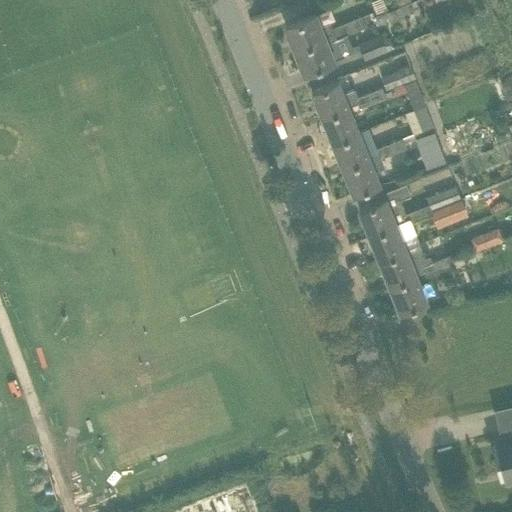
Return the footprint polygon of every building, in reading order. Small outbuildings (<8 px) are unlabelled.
[(345,35),(376,23),(373,17),(371,12),(341,25),(345,35)] [(333,33),(331,28),(329,23),(319,27),(314,14),(285,25),(295,49),(333,33)] [(333,61),(333,59),(343,55),(338,43),(347,40),(345,35),(341,25),(331,28),(333,33),(295,49),(304,72),(333,61)] [(382,33),(358,43),(365,60),(394,48),(389,36),(384,38),(382,33)] [(415,78),(409,65),(392,72),(398,85),(415,78)] [(355,98),(347,77),(312,91),(322,117),(348,107),(356,103),(357,103),(355,98)] [(372,103),(385,97),(382,91),(381,87),(368,93),(372,103)] [(425,106),(419,90),(408,94),(414,111),(425,106)] [(372,103),(368,93),(355,98),(357,103),(356,103),(359,108),(372,103)] [(425,106),(414,111),(405,114),(412,133),(432,126),(425,106)] [(357,132),(348,107),(322,117),(332,142),(357,132)] [(402,138),(389,143),(392,153),(406,148),(419,143),(417,138),(434,131),(432,126),(412,133),(412,134),(402,138)] [(377,153),(375,149),(367,128),(357,132),(332,142),(342,167),(377,153)] [(439,143),(434,131),(417,138),(419,143),(422,150),(439,143)] [(379,183),(372,168),(384,163),(381,158),(392,153),(389,143),(375,149),(377,153),(342,167),(353,193),(379,183)] [(431,209),(460,197),(455,185),(425,197),(428,204),(430,209),(431,209)] [(403,221),(401,216),(405,214),(395,187),(378,194),(380,200),(359,208),(369,234),(395,224),(403,221)] [(433,214),(431,209),(430,209),(428,204),(415,210),(419,219),(433,214)] [(415,210),(409,212),(413,222),(419,220),(419,219),(415,210)] [(379,259),(405,249),(395,224),(369,234),(379,259)] [(497,229),(472,239),(476,249),(501,239),(497,229)] [(439,271),(435,261),(432,262),(429,256),(425,258),(419,243),(405,249),(379,259),(389,285),(415,274),(424,271),(428,269),(430,274),(439,271)] [(439,271),(452,266),(448,256),(435,261),(439,271)] [(415,274),(389,285),(400,311),(418,303),(425,300),(415,274)] [(511,442),(497,446),(502,469),(511,466),(511,442)]
